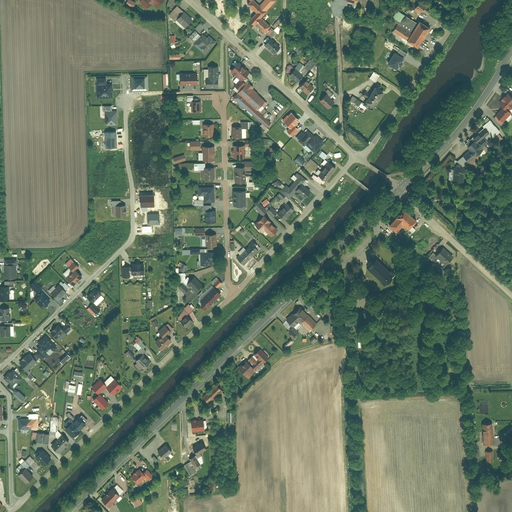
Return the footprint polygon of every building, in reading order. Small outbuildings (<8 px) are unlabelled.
[(265,11),(274,0),(251,0),(247,4),(256,12),(249,20),(254,25),(254,24),(264,33),(270,26),(260,17),(266,12),(265,11)] [(421,0),(414,8),(420,13),(427,4),(421,0)] [(177,19),(185,11),(178,5),(169,15),(176,21),(177,19)] [(177,19),(185,27),(193,19),(185,11),(177,19)] [(405,13),(398,24),(412,32),(419,22),(405,13)] [(412,32),(407,40),(419,47),(432,27),(420,19),(419,22),(412,32)] [(394,31),(407,40),(412,32),(398,24),(394,31)] [(189,37),(194,42),(201,35),(196,30),(189,37)] [(194,43),(206,54),(217,42),(210,35),(208,37),(203,33),(201,35),(194,42),(194,43)] [(270,51),(274,54),(280,48),(270,39),(271,38),(265,45),(271,50),(270,51)] [(396,69),(402,58),(394,52),(387,63),(396,69)] [(312,60),(306,67),(309,70),(316,63),(312,60)] [(234,67),(230,71),(239,80),(233,85),(239,90),(232,97),(266,128),(271,122),(263,115),(266,111),(263,108),(267,103),(257,94),(258,93),(252,88),(253,87),(247,81),(253,76),(238,62),(234,67)] [(207,77),(207,87),(219,87),(219,66),(209,66),(209,77),(207,77)] [(290,74),(298,82),(304,75),(299,70),(296,68),(290,74)] [(369,78),(375,82),(380,75),(374,71),(369,78)] [(181,72),(181,84),(199,84),(199,72),(181,72)] [(131,90),(149,89),(149,75),(131,75),(131,90)] [(300,87),(308,94),(315,86),(307,79),(300,87)] [(98,96),(113,96),(113,83),(107,83),(98,83),(98,96)] [(369,97),(366,101),(370,103),(374,106),(385,91),(381,88),(377,85),(371,94),(369,97)] [(327,93),(331,97),(335,94),(329,88),(326,91),(327,93)] [(320,100),(329,108),(336,101),(331,97),(327,93),(320,100)] [(511,96),(508,93),(505,95),(501,98),(502,99),(500,102),(504,106),(508,109),(511,105),(511,96)] [(359,105),(362,101),(354,95),(351,99),(359,105)] [(192,111),(202,111),(202,100),(192,100),(192,111)] [(508,109),(504,106),(496,114),(503,121),(511,112),(508,109)] [(118,111),(105,111),(106,125),(118,125),(118,111)] [(299,120),(290,112),(282,120),(291,128),(299,120)] [(503,121),(496,114),(493,118),(502,126),(505,122),(503,121)] [(482,126),(483,128),(492,138),(499,132),(489,120),(482,126)] [(204,123),(204,136),(215,136),(215,123),(204,123)] [(233,137),(243,137),(243,128),(243,126),(233,126),(233,137)] [(470,150),(463,156),(468,162),(470,164),(491,146),(487,142),(492,138),(483,128),(464,144),(470,150)] [(307,144),(315,152),(325,141),(317,134),(315,136),(309,129),(306,133),(303,130),(298,136),(300,139),(299,140),(305,145),(307,144)] [(116,132),(105,132),(105,147),(117,147),(116,132)] [(192,149),(202,149),(201,140),(191,140),(192,149)] [(234,153),(234,158),(246,158),(246,146),(246,144),(234,144),(234,149),(233,149),(233,153),(234,153)] [(203,160),(216,160),(216,145),(203,145),(203,160)] [(325,158),(329,154),(323,150),(320,154),(325,158)] [(174,157),(176,163),(187,160),(185,154),(174,157)] [(295,160),(301,165),(306,159),(300,154),(295,160)] [(468,162),(463,156),(457,160),(459,163),(462,167),(468,162)] [(246,166),(246,170),(256,170),(256,160),(246,160),(246,166)] [(319,173),(326,179),(337,166),(330,160),(319,173)] [(453,181),(462,182),(463,174),(466,172),(462,167),(459,163),(459,166),(456,166),(454,169),(453,181)] [(202,178),(216,178),(216,166),(206,167),(206,169),(202,169),(202,178)] [(235,166),(235,182),(246,181),(246,170),(246,166),(235,166)] [(298,171),(302,175),(305,171),(301,167),(297,170),(298,171)] [(281,190),(282,191),(287,195),(290,198),(297,190),(303,183),(307,179),(302,175),(298,171),(295,175),(298,177),(290,186),(287,184),(281,190)] [(312,191),(303,183),(297,190),(306,198),(312,191)] [(205,201),(216,201),(215,186),(199,186),(199,195),(205,194),(205,201)] [(234,190),(234,205),(247,205),(247,189),(234,190)] [(282,191),(278,195),(282,198),(282,199),(287,195),(282,191)] [(154,194),(140,194),(141,205),(154,205),(154,194)] [(254,206),(264,215),(265,214),(268,211),(269,210),(260,201),(254,206)] [(289,202),(278,212),(285,219),(295,209),(289,202)] [(117,205),(117,215),(127,215),(127,205),(121,205),(117,205)] [(269,210),(268,211),(273,216),(278,211),(273,206),(269,210)] [(395,231),(402,223),(407,228),(416,219),(403,206),(394,216),(395,217),(388,224),(395,231)] [(206,221),(217,221),(217,209),(213,209),(206,210),(206,221)] [(159,214),(147,214),(148,224),(159,224),(159,214)] [(279,228),(265,214),(264,215),(255,223),(263,231),(266,229),(272,235),(279,228)] [(108,232),(106,233),(105,236),(112,243),(115,240),(117,242),(122,237),(121,236),(124,235),(124,231),(125,231),(124,223),(107,223),(108,232)] [(432,234),(423,225),(419,229),(425,234),(420,239),(426,244),(430,240),(428,238),(432,234)] [(206,245),(218,245),(218,233),(206,233),(206,235),(206,245)] [(155,237),(141,237),(141,248),(156,248),(155,237)] [(247,248),(254,255),(260,249),(253,242),(247,248)] [(237,256),(245,264),(254,255),(247,248),(246,247),(237,256)] [(445,263),(452,255),(443,247),(435,255),(445,263)] [(202,251),(202,265),(214,265),(214,260),(217,260),(217,251),(208,251),(202,251)] [(383,285),(394,273),(390,270),(389,271),(376,259),(367,268),(381,281),(380,282),(383,285)] [(69,266),(74,271),(77,269),(80,266),(75,261),(69,266)] [(133,263),(133,274),(145,274),(145,263),(133,263)] [(5,277),(17,277),(17,264),(6,264),(5,264),(5,277)] [(67,277),(74,285),(84,277),(77,269),(74,271),(67,277)] [(188,283),(192,279),(189,276),(183,282),(186,285),(188,283)] [(188,283),(196,292),(204,284),(195,276),(192,279),(188,283)] [(216,287),(217,288),(223,282),(219,278),(213,284),(216,287)] [(31,285),(39,293),(43,288),(35,281),(31,285)] [(186,285),(183,282),(179,286),(186,293),(190,289),(186,285)] [(51,293),(59,301),(68,292),(60,284),(51,293)] [(0,286),(1,299),(10,299),(10,286),(6,286),(0,286)] [(199,302),(206,309),(222,293),(217,288),(216,287),(199,302)] [(93,304),(95,306),(103,297),(95,289),(87,298),(93,304)] [(35,300),(43,308),(51,300),(42,292),(35,300)] [(180,313),(184,318),(188,314),(194,308),(190,303),(180,313)] [(95,306),(93,304),(90,307),(97,314),(100,311),(95,306)] [(299,321),(300,323),(310,315),(302,306),(288,319),(294,326),(299,321)] [(1,319),(11,319),(11,307),(1,308),(1,319)] [(181,320),(188,327),(194,321),(188,314),(184,318),(181,320)] [(310,315),(300,323),(308,331),(317,323),(310,315)] [(50,334),(56,341),(63,333),(65,335),(71,329),(65,324),(62,327),(59,324),(50,334)] [(156,342),(163,350),(173,340),(169,336),(173,332),(166,324),(159,331),(163,335),(156,342)] [(1,326),(1,336),(11,335),(11,325),(5,326),(1,326)] [(300,332),(294,326),(290,329),(296,336),(300,332)] [(36,353),(43,360),(45,358),(46,359),(57,348),(45,337),(37,345),(40,347),(37,350),(38,351),(36,353)] [(294,342),(291,339),(285,344),(288,347),(294,342)] [(333,340),(334,351),(343,351),(342,340),(333,340)] [(139,349),(142,346),(137,341),(134,344),(139,349)] [(136,353),(140,356),(143,352),(146,350),(142,346),(139,349),(136,353)] [(262,348),(248,361),(256,369),(270,357),(262,348)] [(132,359),(135,356),(129,349),(126,353),(132,359)] [(136,360),(144,368),(152,360),(143,352),(140,356),(136,360)] [(60,360),(63,363),(71,356),(68,353),(60,360)] [(19,363),(26,372),(37,363),(29,354),(19,363)] [(239,368),(249,378),(257,370),(256,369),(248,361),(247,360),(239,368)] [(3,379),(12,387),(15,383),(17,385),(23,379),(13,370),(10,374),(9,373),(3,379)] [(74,378),(83,379),(84,372),(75,370),(74,378)] [(24,379),(28,382),(33,376),(29,373),(24,379)] [(108,385),(107,386),(115,394),(123,385),(115,377),(108,385)] [(92,387),(100,394),(101,393),(107,386),(108,385),(101,378),(92,387)] [(69,384),(67,395),(74,396),(75,385),(69,384)] [(204,395),(211,402),(224,391),(217,384),(204,395)] [(93,400),(103,409),(110,402),(101,393),(100,394),(93,400)] [(66,429),(74,437),(87,423),(80,415),(75,421),(71,417),(65,423),(69,427),(66,429)] [(193,420),(194,431),(206,430),(204,419),(193,420)] [(32,420),(17,420),(18,430),(32,430),(32,420)] [(484,444),(493,443),(491,423),(482,424),(484,444)] [(37,441),(49,442),(50,433),(37,432),(37,441)] [(51,445),(60,453),(71,441),(63,434),(51,445)] [(193,447),(198,454),(208,448),(203,441),(193,447)] [(167,444),(159,451),(168,461),(172,457),(169,455),(173,451),(167,444)] [(36,457),(45,466),(53,458),(43,449),(36,457)] [(192,461),(195,467),(201,463),(196,455),(190,458),(192,461)] [(195,467),(192,461),(185,465),(191,474),(197,470),(195,467)] [(19,475),(27,483),(35,475),(27,467),(19,475)] [(132,476),(139,484),(147,476),(144,473),(140,469),(132,476)] [(148,469),(144,473),(147,476),(151,480),(155,476),(148,469)] [(102,499),(111,507),(122,496),(113,488),(102,499)] [(134,501),(137,506),(143,502),(140,497),(134,501)]
